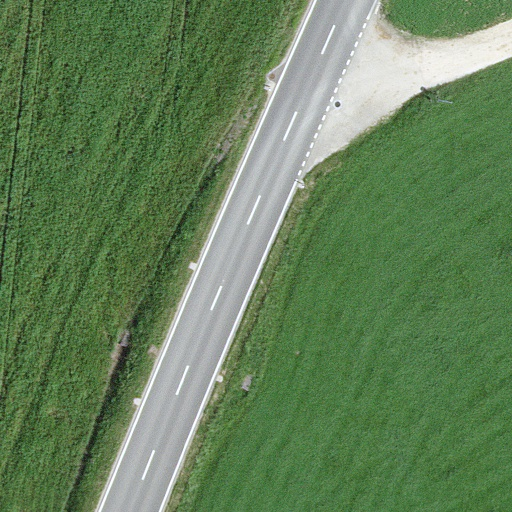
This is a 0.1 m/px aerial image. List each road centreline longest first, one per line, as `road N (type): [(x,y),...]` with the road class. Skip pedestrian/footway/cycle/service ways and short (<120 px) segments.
road 1 (tertiary): [(355,0),(140,511)]
road 2 (track): [(319,85),(476,54),(511,39)]
